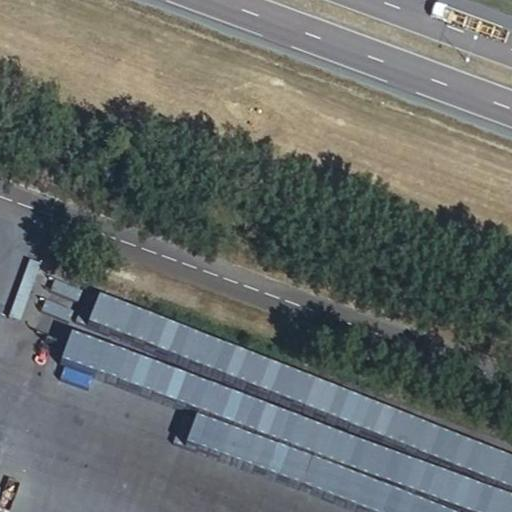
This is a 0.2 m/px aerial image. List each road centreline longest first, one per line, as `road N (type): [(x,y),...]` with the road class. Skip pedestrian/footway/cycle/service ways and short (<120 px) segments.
road 1 (unclassified): [(0,195),(511,388)]
road 2 (secondary): [(191,0),(511,119)]
road 3 (secondary): [(511,53),(366,0)]
